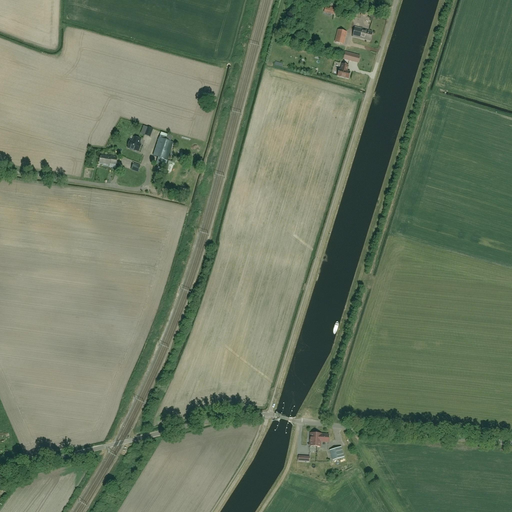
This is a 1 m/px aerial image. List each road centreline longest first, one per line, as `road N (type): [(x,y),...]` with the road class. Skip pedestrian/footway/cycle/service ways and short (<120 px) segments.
road 1 (track): [(373,77),(269,415)]
road 2 (unclassified): [(0,473),(207,421),(265,415)]
road 3 (unclassified): [(511,443),(289,419)]
road 4 (unclassified): [(147,156),(147,179),(132,189),(0,171)]
